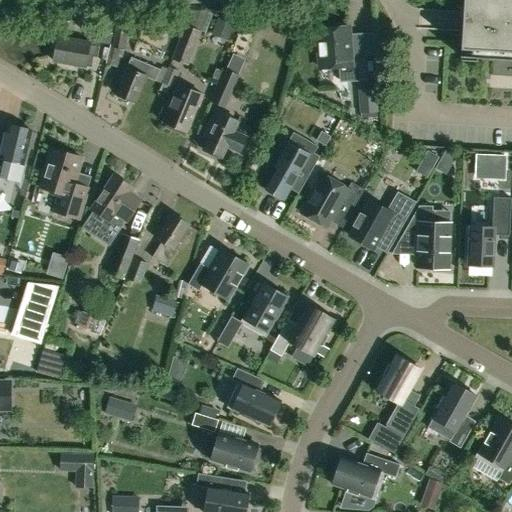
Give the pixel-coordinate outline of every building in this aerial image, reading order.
[(511,0),(462,0),(463,6),(457,6),(457,7),(462,7),(459,56),(476,57),(476,61),(459,60),(459,61),(477,62),(477,57),(511,59),(511,0)] [(166,23),(176,31),(184,21),(174,13),(166,23)] [(122,47),(125,32),(131,33),(134,19),(115,16),(111,46),(109,46),(105,65),(119,68),(124,48),(122,47)] [(99,47),(99,42),(109,44),(112,22),(91,18),(81,20),(80,29),(89,31),(87,42),(89,42),(88,45),(98,47),(99,47)] [(218,18),(211,34),(228,41),(235,24),(218,18)] [(187,66),(200,31),(184,25),(171,59),(187,66)] [(349,56),(347,26),(317,29),(320,68),(339,67),(340,81),(366,79),(364,55),(349,56)] [(87,42),(57,37),(53,61),(72,65),(73,67),(79,67),(81,66),(91,67),(93,57),(97,57),(98,47),(88,45),(89,42),(87,42)] [(120,74),(120,77),(119,81),(120,82),(116,93),(119,95),(119,98),(125,100),(127,98),(135,102),(145,77),(154,81),(159,69),(131,58),(127,68),(125,67),(123,71),(120,74)] [(162,83),(171,87),(177,71),(168,67),(162,83)] [(224,109),(239,76),(225,69),(210,102),(224,109)] [(176,127),(187,132),(198,105),(203,95),(177,84),(162,121),(166,123),(167,127),(174,129),(176,127)] [(222,157),(225,149),(240,155),(248,137),(233,131),(237,121),(213,110),(202,134),(208,137),(203,148),(205,149),(206,152),(212,155),(214,153),(222,157)] [(24,164),(23,164),(32,130),(7,124),(0,151),(0,176),(20,181),(24,164)] [(321,131),(315,140),(325,145),(330,136),(321,131)] [(291,186),(295,188),(299,182),(303,184),(319,157),(310,151),(308,155),(287,143),(275,165),(278,167),(265,188),(284,199),(291,186)] [(53,210),(78,218),(87,188),(73,183),(81,157),(50,148),(39,186),(59,192),(53,210)] [(423,160),(433,165),(438,157),(428,151),(423,160)] [(300,212),(327,227),(338,207),(349,213),(363,189),(351,182),(347,188),(322,174),(300,212)] [(90,209),(109,221),(113,213),(126,221),(140,199),(128,191),(131,187),(112,175),(90,209)] [(373,249),(375,247),(383,231),(395,238),(416,202),(397,192),(387,210),(369,200),(349,236),(373,249)] [(509,236),(511,198),(493,197),(492,228),(469,227),(468,265),(492,266),(494,235),(509,236)] [(432,207),(418,206),(399,239),(417,240),(416,267),(447,268),(449,224),(431,223),(432,207)] [(167,267),(177,251),(174,249),(179,240),(187,245),(197,230),(189,225),(171,213),(155,238),(162,242),(152,257),(167,267)] [(137,240),(122,234),(108,272),(123,277),(137,240)] [(187,284),(198,290),(201,285),(225,299),(234,285),(236,286),(242,275),(240,274),(246,263),(228,253),(226,256),(220,253),(210,269),(199,263),(187,284)] [(140,284),(148,264),(132,258),(125,279),(140,284)] [(17,285),(0,285),(0,298),(17,299),(17,285)] [(216,341),(227,348),(241,323),(263,336),(274,317),(276,319),(283,308),(280,307),(286,296),(270,286),(267,290),(261,287),(241,322),(231,316),(216,341)] [(155,296),(150,310),(172,317),(176,303),(155,296)] [(284,324),(270,350),(281,356),(289,341),(313,355),(319,344),(321,346),(327,335),(325,334),(334,319),(309,305),(295,330),(284,324)] [(40,344),(48,318),(19,309),(11,335),(40,344)] [(37,373),(62,380),(68,356),(43,349),(37,373)] [(382,375),(384,376),(376,391),(400,404),(397,410),(408,416),(419,395),(409,389),(421,369),(396,355),(390,365),(388,364),(382,375)] [(231,380),(238,383),(227,406),(242,413),(241,416),(253,421),(254,419),(269,425),(280,401),(253,389),(258,378),(236,368),(231,380)] [(0,408),(9,408),(9,383),(0,382),(0,408)] [(438,408),(427,427),(450,440),(449,442),(460,448),(471,427),(461,421),(475,395),(452,382),(444,397),(442,396),(436,407),(438,408)] [(104,418),(129,419),(130,406),(104,405),(104,418)] [(191,425),(214,433),(218,420),(195,413),(191,425)] [(492,433),(489,432),(483,443),(485,444),(477,458),(501,472),(497,478),(508,484),(511,477),(511,459),(510,458),(511,453),(511,425),(500,418),(492,433)] [(388,452),(391,454),(401,437),(390,430),(380,448),(388,452)] [(257,445),(218,433),(210,460),(226,465),(225,467),(237,471),(238,468),(249,472),(257,445)] [(368,450),(386,456),(388,452),(380,448),(370,442),(368,450)] [(92,455),(61,454),(60,470),(92,471),(92,455)] [(375,499),(384,473),(395,477),(399,464),(372,455),(368,466),(340,457),(331,483),(347,489),(346,491),(358,495),(359,493),(375,499)] [(449,478),(429,466),(425,473),(445,485),(449,478)] [(207,488),(203,511),(245,511),(248,494),(219,490),(221,477),(197,473),(195,486),(207,488)] [(442,484),(428,479),(420,504),(434,509),(442,484)] [(113,495),(112,511),(132,511),(133,495),(113,495)]
